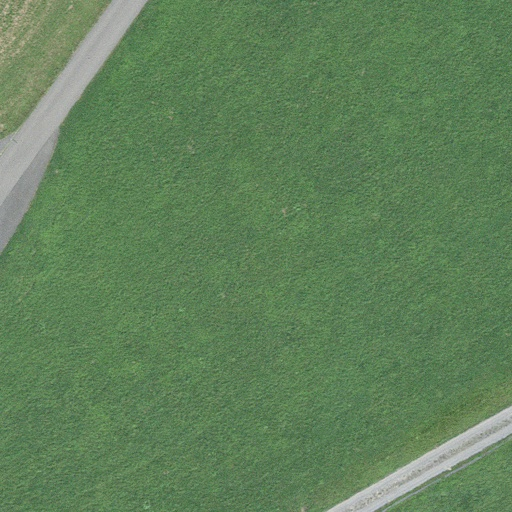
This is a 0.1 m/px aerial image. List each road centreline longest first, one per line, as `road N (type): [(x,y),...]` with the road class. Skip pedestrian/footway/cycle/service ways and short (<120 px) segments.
road 1 (unclassified): [(0,189),(129,0)]
road 2 (track): [(351,511),(511,423)]
